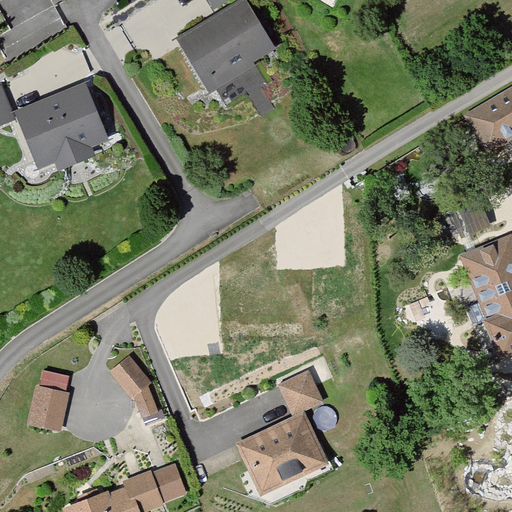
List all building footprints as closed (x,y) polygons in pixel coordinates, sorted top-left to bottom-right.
[(203,0),(213,17),(169,43),(202,99),(275,57),(242,0),(203,0)] [(1,90),(0,90),(0,130),(10,128),(26,174),(47,166),(50,177),(87,164),(84,156),(100,150),(79,90),(9,113),(1,90)] [(511,91),(459,121),(478,156),(511,137),(511,91)] [(511,354),(511,241),(509,234),(444,257),(484,365),(511,354)] [(148,418),(168,404),(133,354),(113,368),(148,418)] [(271,389),(283,418),(321,402),(309,372),(271,389)] [(62,399),(28,392),(19,431),(53,438),(62,399)] [(293,420),(225,450),(248,500),(315,470),(293,420)] [(112,486),(114,492),(121,511),(149,511),(153,511),(151,505),(175,496),(165,467),(112,486)] [(121,511),(114,492),(59,511),(121,511)]
